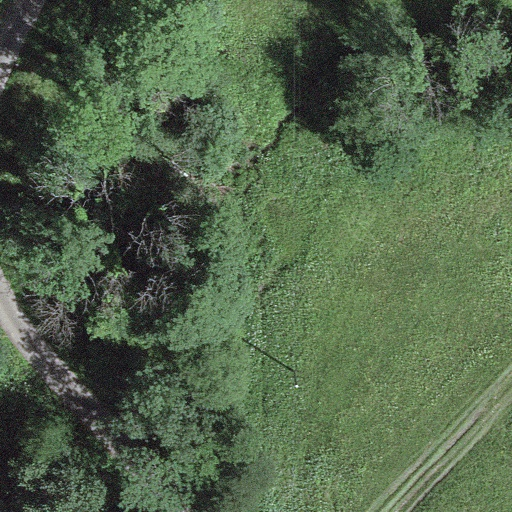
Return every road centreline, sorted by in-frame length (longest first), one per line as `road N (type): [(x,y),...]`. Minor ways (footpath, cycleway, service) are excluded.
road 1 (track): [(170,511),(4,320),(0,305)]
road 2 (track): [(511,415),(412,511)]
